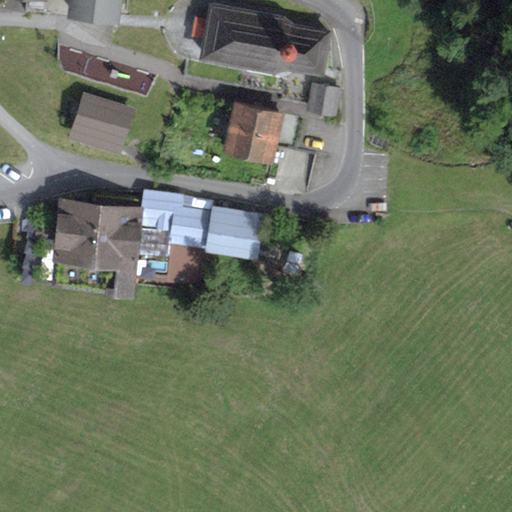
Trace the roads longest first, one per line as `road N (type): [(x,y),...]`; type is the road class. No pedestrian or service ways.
road 1 (unclassified): [(314,0),(345,23),(353,45),(356,147),(350,182),(330,199),(311,204),(138,176),(67,181)]
road 2 (residential): [(173,72),(94,47),(62,25),(0,20)]
